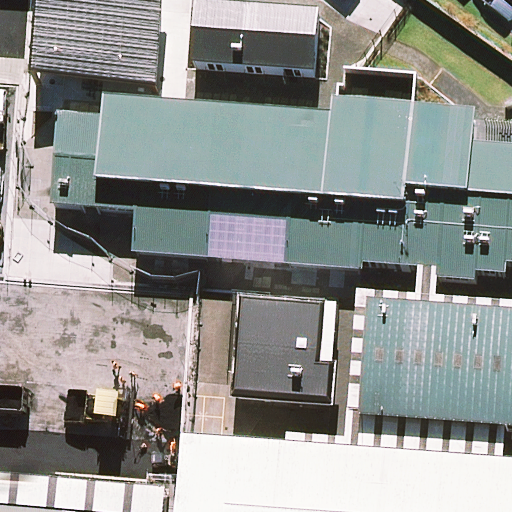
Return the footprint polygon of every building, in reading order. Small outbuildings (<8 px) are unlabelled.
[(326,0),(194,0),(192,31),(323,41),(326,0)] [(399,0),(354,0),(384,21),(399,0)] [(180,98),(57,89),(49,196),(511,230),(511,122),(482,121),(484,86),(183,64),(180,98)] [(24,171),(0,170),(0,222),(22,223),(24,171)] [(44,244),(0,240),(0,311),(39,314),(44,244)] [(158,269),(49,261),(43,344),(151,352),(158,269)] [(511,275),(354,264),(346,381),(511,393),(511,275)] [(340,274),(246,267),(239,362),(333,369),(340,274)] [(284,429),(178,421),(171,511),(511,511),(511,405),(286,389),(284,429)] [(162,511),(164,491),(0,478),(0,511),(162,511)]
